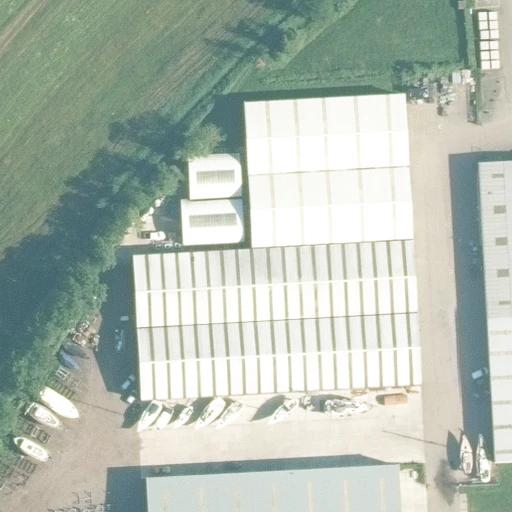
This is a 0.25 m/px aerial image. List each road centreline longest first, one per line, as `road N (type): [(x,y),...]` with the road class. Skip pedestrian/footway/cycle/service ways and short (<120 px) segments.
road 1 (unknown): [(451,432),(87,473)]
road 2 (unknown): [(451,432),(448,166),(454,154),(511,129)]
